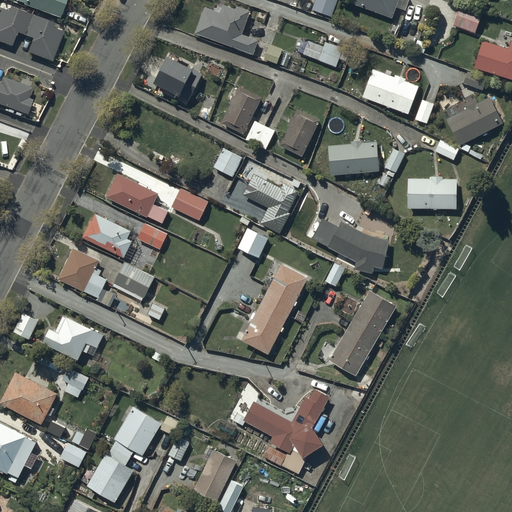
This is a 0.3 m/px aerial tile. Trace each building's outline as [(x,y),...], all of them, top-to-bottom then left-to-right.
[(65,0),(16,0),(16,1),(25,4),(24,5),(59,18),(65,0)] [(338,0),(315,0),(312,9),(331,17),(338,0)] [(398,0),(351,0),(350,3),(392,18),(398,0)] [(251,12),(238,7),(237,10),(224,5),(221,13),(205,8),(196,34),(254,55),(259,41),(243,35),(251,12)] [(483,14),(462,5),(454,26),(475,34),(483,14)] [(55,24),(10,7),(9,12),(0,8),(0,42),(12,47),(17,33),(34,39),(28,53),(52,62),(63,32),(54,29),(55,24)] [(346,49),(327,42),(325,47),(309,41),(304,55),(339,68),(346,49)] [(509,49),(483,41),(474,69),(511,80),(511,41),(509,49)] [(283,50),(271,45),(265,59),(277,64),(283,50)] [(291,56),(284,53),(279,64),(287,67),(291,56)] [(203,75),(168,58),(155,85),(189,102),(203,75)] [(396,78),(374,70),(364,97),(408,113),(418,88),(405,83),(407,80),(396,76),(396,78)] [(488,80),(469,73),(464,84),(483,91),(488,80)] [(0,105),(27,115),(32,101),(28,100),(32,89),(2,78),(1,83),(0,82),(0,105)] [(262,99),(240,88),(236,96),(234,95),(230,104),(231,104),(222,124),(245,135),(262,99)] [(503,124),(490,99),(478,105),(477,102),(467,107),(468,109),(447,120),(461,146),(503,124)] [(435,105),(423,100),(416,120),(427,124),(435,105)] [(321,121),(298,110),(294,119),(292,118),(288,126),(290,127),(281,146),(303,157),(321,121)] [(197,138),(156,116),(140,147),(170,163),(173,157),(180,161),(190,143),(193,145),(197,138)] [(275,132),(256,122),(247,140),(267,150),(275,132)] [(352,145),(329,147),(332,177),(381,172),(378,143),(364,144),(363,141),(352,142),(352,145)] [(460,150),(442,141),(436,152),(454,161),(460,150)] [(243,158),(225,149),(215,168),(233,177),(243,158)] [(405,155),(395,150),(385,168),(396,173),(405,155)] [(160,194),(119,174),(107,197),(163,224),(169,212),(155,205),(160,194)] [(300,193),(285,185),(283,188),(255,174),(243,196),(268,209),(260,225),(281,235),(291,215),(289,214),(300,193)] [(391,178),(384,175),(379,184),(386,187),(391,178)] [(432,180),(409,179),(409,209),(457,210),(458,180),(444,180),(444,178),(432,178),(432,180)] [(301,183),(295,180),(292,185),(299,188),(301,183)] [(209,202),(182,189),(173,207),(200,220),(209,202)] [(313,216),(297,208),(288,226),(309,237),(311,233),(306,230),(313,216)] [(95,213),(83,238),(124,258),(132,242),(127,240),(131,232),(114,224),(116,222),(108,218),(107,219),(95,213)] [(250,222),(242,218),(240,222),(247,226),(250,222)] [(370,237),(342,222),(340,227),(324,219),(313,239),(357,263),(355,272),(374,276),(376,269),(383,270),(389,241),(370,237)] [(167,234),(145,223),(138,239),(160,249),(167,234)] [(269,239),(249,230),(239,249),(259,259),(269,239)] [(100,262),(75,250),(60,280),(98,299),(108,280),(99,276),(102,271),(97,269),(100,262)] [(155,278),(126,263),(114,286),(143,300),(155,278)] [(346,269),(336,264),(326,282),(336,287),(346,269)] [(309,279),(282,265),(242,342),(269,355),(309,279)] [(410,288),(399,282),(395,289),(407,295),(410,288)] [(397,307),(370,292),(330,361),(357,377),(397,307)] [(166,310),(154,304),(149,315),(161,320),(166,310)] [(307,316),(299,312),(296,319),(303,323),(307,316)] [(39,321),(24,313),(14,332),(30,340),(39,321)] [(104,336),(64,317),(57,332),(51,329),(44,344),(79,361),(84,352),(94,357),(104,336)] [(163,356),(156,353),(153,358),(160,362),(163,356)] [(90,379),(70,369),(64,381),(70,384),(66,391),(80,398),(90,379)] [(59,395),(17,373),(1,404),(42,426),(48,414),(52,416),(55,410),(52,409),(59,395)] [(330,398),(316,391),(311,400),(308,399),(294,425),(255,405),(246,422),(276,437),(272,444),(290,453),(295,446),(304,461),(326,448),(314,428),(330,398)] [(163,424),(134,408),(116,440),(144,456),(163,424)] [(246,418),(238,414),(235,421),(242,425),(246,418)] [(182,423),(169,417),(162,430),(175,437),(182,423)] [(38,443),(0,423),(0,470),(19,480),(38,443)] [(67,429),(54,423),(49,432),(63,438),(67,429)] [(98,435),(88,430),(81,446),(90,450),(98,435)] [(85,435),(78,432),(73,442),(79,445),(85,435)] [(190,444),(177,438),(169,455),(181,461),(190,444)] [(135,453),(117,443),(109,455),(128,466),(135,453)] [(87,453),(69,444),(62,459),(80,468),(87,453)] [(306,463),(270,445),(264,457),(300,475),(306,463)] [(238,462),(215,451),(195,491),(218,503),(238,462)] [(135,471),(107,455),(88,488),(116,504),(135,471)] [(48,464),(37,457),(32,465),(43,472),(48,464)] [(47,495),(42,493),(38,501),(43,503),(47,495)] [(232,511),(238,500),(226,495),(217,511),(232,511)] [(97,511),(76,502),(70,511),(97,511)]
